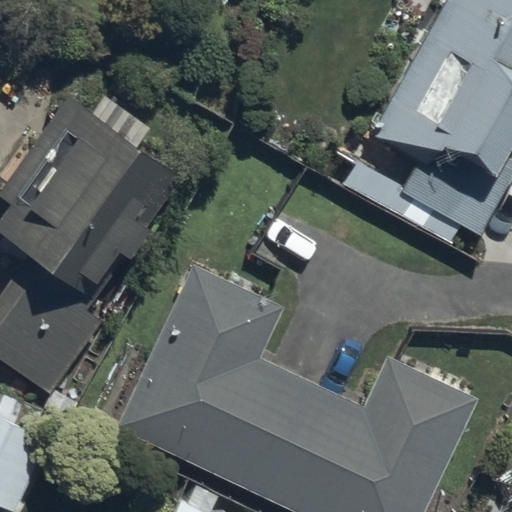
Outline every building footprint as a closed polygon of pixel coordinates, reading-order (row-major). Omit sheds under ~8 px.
[(511,124),(511,0),(444,0),(369,136),(412,160),(397,187),(355,164),(340,191),(445,249),(456,230),(472,239),(500,188),(483,178),(511,124)] [(0,235),(28,254),(0,294),(0,363),(49,395),(97,323),(83,313),(118,260),(126,265),(146,235),(129,224),(139,209),(152,218),(178,178),(136,150),(148,133),(98,100),(89,114),(66,98),(1,197),(11,204),(0,220),(0,235)] [(280,310),(191,269),(114,432),(284,511),(421,511),(472,402),(384,362),(364,407),(258,360),(280,310)] [(0,503),(16,509),(42,443),(29,438),(40,409),(0,393),(0,503)] [(189,483),(174,511),(199,511),(209,492),(189,483)]
